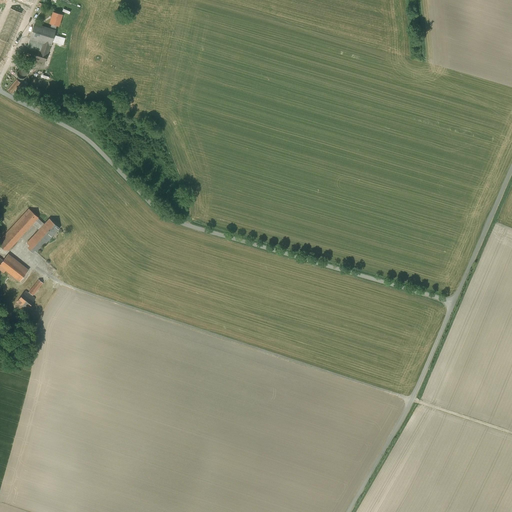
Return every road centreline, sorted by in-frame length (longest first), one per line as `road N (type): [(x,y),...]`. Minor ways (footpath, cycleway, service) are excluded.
road 1 (unclassified): [(453,302),(171,219),(84,137),(0,91)]
road 2 (unclassified): [(412,397),(34,264)]
road 3 (unclassified): [(453,302),(511,168)]
road 4 (unclassified): [(350,511),(412,397)]
